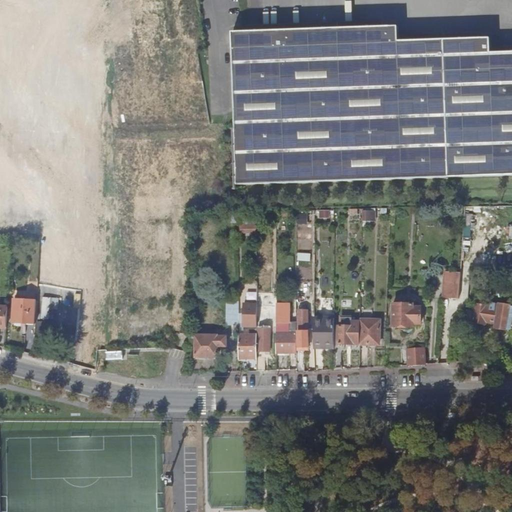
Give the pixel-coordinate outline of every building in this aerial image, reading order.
[(129,0),(131,41),(184,39),(182,0),(129,0)] [(511,53),(492,54),(492,39),(400,42),(399,32),(396,32),(395,28),(233,33),(236,125),(237,155),(237,163),(238,170),(238,185),(478,177),(511,175),(511,53)] [(207,80),(111,84),(112,127),(208,123),(207,80)] [(219,142),(121,145),(122,177),(158,176),(158,188),(171,188),(171,175),(220,174),(219,142)] [(241,220),(241,233),(257,233),(257,220),(248,220),(241,220)] [(446,281),(462,282),(462,272),(447,271),(446,281)] [(460,299),(462,282),(446,281),(445,298),(460,299)] [(14,323),(36,324),(37,300),(15,299),(14,323)] [(228,300),(228,326),(240,326),(240,300),(228,300)] [(414,325),(414,323),(422,323),(422,306),(414,306),(414,303),(394,303),(394,325),(414,325)] [(482,304),(481,305),(477,305),(474,322),(487,324),(487,322),(499,324),(498,328),(508,330),(508,327),(511,328),(511,304),(502,303),(502,305),(490,303),(489,307),(485,306),(486,304),(482,304)] [(0,327),(7,328),(8,307),(0,306),(0,327)] [(266,351),(269,351),(271,351),(271,318),(265,318),(265,306),(260,306),(260,351),(266,351)] [(305,348),(309,348),(310,311),(300,311),(300,352),(305,352),(305,348)] [(245,326),(258,326),(258,314),(245,315),(245,326)] [(361,326),(361,344),(370,344),(370,342),(381,342),(381,320),(361,320),(361,326)] [(339,344),(361,344),(361,326),(340,326),(339,344)] [(335,328),(316,328),(316,346),(335,346),(335,328)] [(298,332),(278,333),(278,353),(298,352),(298,332)] [(219,335),(197,335),(197,345),(194,345),(194,349),(197,349),(197,357),(219,357),(219,346),(228,346),(228,336),(219,336),(219,335)] [(258,335),(241,335),(241,358),(258,358),(258,356),(258,335)] [(427,364),(428,347),(409,349),(410,365),(427,364)] [(258,358),(258,370),(266,370),(266,355),(258,356),(258,358)] [(306,356),(298,357),(298,369),(298,372),(306,371),(306,356)]
